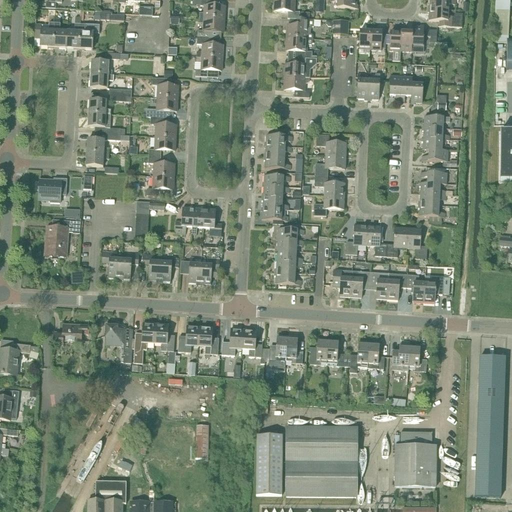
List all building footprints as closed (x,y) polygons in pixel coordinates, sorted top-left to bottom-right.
[(49,0),(50,4),(46,3),(45,10),(55,10),(56,4),(55,0),(49,0)] [(199,20),(225,21),(225,8),(217,8),(218,1),(200,0),(200,7),(205,7),(205,15),(200,14),(199,20)] [(295,13),(295,1),(277,0),(275,0),(275,13),(288,14),(288,20),(300,20),(300,14),(295,13)] [(356,0),(331,0),(332,4),(338,4),(338,10),(358,11),(358,7),(357,7),(356,0)] [(429,10),(449,11),(449,5),(456,6),(456,0),(438,0),(437,0),(430,0),(430,7),(429,7),(429,10)] [(511,69),(511,38),(508,39),(510,0),(496,0),(494,44),(507,45),(507,70),(511,69)] [(152,15),(152,9),(139,8),(139,17),(151,18),(151,15),(152,15)] [(438,28),(455,28),(462,29),(462,15),(454,15),(454,18),(449,18),(449,11),(429,10),(428,14),(430,14),(429,22),(439,22),(438,28)] [(124,22),(125,17),(112,16),(113,14),(101,13),(100,21),(124,22)] [(180,18),(170,18),(170,26),(179,26),(180,18)] [(198,33),(198,40),(210,40),(210,34),(224,34),(225,21),(199,20),(199,24),(204,25),(204,33),(198,33)] [(288,27),(288,40),(313,41),(313,37),(311,35),(310,35),(310,31),(312,28),(314,28),(314,22),(302,21),(302,28),(288,27)] [(341,35),(342,22),(334,22),(333,35),(341,35)] [(53,49),(54,24),(49,23),(48,32),(41,31),(41,26),(35,25),(34,39),(40,40),(40,48),(53,49)] [(66,49),(67,33),(59,32),(60,24),(54,24),(53,49),(66,49)] [(66,49),(79,50),(80,25),(74,25),(74,33),(67,33),(66,49)] [(99,26),(85,26),(80,25),(79,50),(92,51),(93,34),(99,34),(99,26)] [(370,51),(372,27),(367,26),(367,32),(360,32),(359,51),(370,51)] [(376,27),(372,27),(370,51),(382,52),(383,33),(376,33),(376,27)] [(413,28),(413,35),(412,54),(417,54),(417,48),(423,48),(424,28),(421,27),(421,29),(413,28)] [(401,54),(402,28),(398,28),(397,34),(391,34),(390,53),(393,53),(393,63),(400,63),(401,54)] [(413,35),(407,35),(407,28),(402,28),(401,54),(412,54),(413,35)] [(436,45),(437,31),(427,31),(426,38),(430,38),(430,44),(436,45)] [(197,59),(223,60),(224,47),(210,47),(210,40),(198,40),(198,47),(203,47),(203,54),(197,53),(197,59)] [(317,58),(312,58),(313,54),(307,54),(308,46),(311,46),(312,45),(313,41),(288,40),(287,53),(301,54),(300,60),(316,61),(317,58)] [(222,73),(223,60),(197,59),(197,63),(202,63),(202,72),(196,71),(196,79),(208,79),(208,73),(222,73)] [(286,79),(310,80),(311,71),(316,66),(316,61),(300,60),(300,67),(286,66),(286,79)] [(91,62),(90,76),(111,77),(112,72),(109,72),(109,63),(91,62)] [(368,102),(369,82),(363,82),(363,75),(358,75),(357,101),(365,101),(365,102),(368,102)] [(111,77),(90,76),(90,88),(108,89),(109,81),(111,81),(111,77)] [(375,82),(369,82),(368,102),(372,103),(372,101),(379,101),(380,76),(376,76),(375,82)] [(396,104),(401,104),(402,78),(390,78),(390,97),(396,97),(396,104)] [(412,84),(413,84),(413,79),(402,78),(401,104),(405,104),(405,98),(411,98),(412,98),(412,84)] [(305,93),(306,85),(307,85),(309,84),(310,83),(310,80),(286,79),(285,92),(299,93),(298,99),(310,100),(311,93),(305,93)] [(419,85),(413,84),(412,84),(412,98),(411,98),(411,105),(415,106),(415,104),(423,104),(423,79),(419,79),(419,85)] [(158,100),(178,100),(179,87),(165,86),(165,80),(153,80),(153,86),(159,86),(158,100)] [(177,113),(178,100),(158,100),(157,112),(151,112),(151,119),(163,119),(163,113),(177,113)] [(89,114),(108,115),(108,112),(107,112),(107,102),(89,101),(89,114)] [(445,112),(446,104),(438,103),(437,111),(445,112)] [(110,116),(108,116),(108,115),(89,114),(88,128),(106,129),(106,130),(110,130),(110,116)] [(423,129),(444,130),(444,123),(450,124),(450,119),(425,117),(424,126),(423,126),(423,129)] [(163,119),(151,119),(151,126),(157,126),(156,139),(176,140),(177,127),(163,126),(163,119)] [(443,141),(449,142),(450,136),(443,136),(444,130),(423,129),(423,133),(424,133),(424,140),(443,141)] [(511,133),(500,133),(500,183),(511,183),(511,133)] [(326,157),(346,158),(346,145),(329,145),(329,137),(317,136),(317,148),(326,148),(326,157)] [(286,148),(286,143),(292,143),(293,138),(267,137),(267,144),(265,144),(265,148),(266,148),(266,147),(286,148)] [(176,153),(176,140),(156,139),(155,151),(149,151),(149,158),(161,159),(161,152),(176,153)] [(429,151),(449,152),(449,147),(443,147),(443,141),(424,140),(422,140),(422,143),(424,143),(423,152),(429,152),(429,151)] [(87,141),(87,154),(109,155),(109,150),(105,149),(105,142),(96,142),(87,141)] [(265,158),(285,160),(286,153),(292,154),(292,148),(286,148),(266,147),(266,148),(266,155),(265,155),(265,158)] [(137,148),(129,148),(129,156),(137,156),(137,148)] [(448,163),(449,152),(429,151),(429,152),(429,157),(422,157),(422,162),(448,163)] [(104,168),(104,161),(108,161),(109,155),(87,154),(86,167),(96,167),(104,168)] [(316,166),(315,177),(328,178),(328,170),(345,171),(346,158),(326,157),(326,166),(316,166)] [(161,159),(149,158),(149,165),(155,165),(154,178),(175,179),(175,166),(161,165),(161,159)] [(285,166),(285,160),(265,158),(264,162),(266,162),(265,170),(291,171),(291,166),(285,166)] [(441,186),(447,186),(447,175),(422,173),(421,178),(428,179),(428,184),(428,185),(441,186)] [(284,189),(284,183),(290,183),(291,178),(265,177),(264,185),(263,185),(263,188),(284,189)] [(325,198),(344,198),(345,185),(328,185),(328,178),(315,177),(315,189),(325,189),(325,198)] [(174,192),(175,179),(154,178),(154,190),(148,190),(147,197),(159,198),(160,191),(174,192)] [(91,192),(92,179),(84,179),(83,191),(91,192)] [(59,205),(60,181),(54,180),(54,183),(40,182),(39,201),(50,202),(50,204),(59,205)] [(440,191),(441,186),(428,185),(428,184),(420,184),(420,188),(421,188),(420,195),(446,197),(447,192),(440,191)] [(290,194),(290,189),(284,189),(263,188),(264,189),(264,196),(262,196),(262,199),(283,200),(284,194),(290,194)] [(300,201),(300,193),(292,193),(292,201),(300,201)] [(419,206),(439,207),(440,201),(446,202),(446,197),(420,195),(420,203),(419,203),(419,206)] [(344,211),(344,198),(325,198),(324,206),(314,206),(314,217),(326,217),(327,210),(344,211)] [(282,211),(289,211),(289,207),(283,206),(283,200),(262,199),(262,202),(263,202),(263,210),(282,211)] [(149,211),(149,205),(149,204),(137,203),(137,215),(149,216),(149,211)] [(439,214),(439,207),(419,206),(419,210),(420,210),(420,217),(445,219),(446,214),(439,214)] [(183,209),(182,221),(182,223),(176,223),(175,235),(186,235),(186,229),(193,229),(194,210),(194,209),(191,209),(191,210),(183,209)] [(204,230),(205,209),(202,209),(202,210),(194,210),(193,229),(192,236),(197,236),(198,230),(204,230)] [(216,225),(216,223),(216,211),(209,211),(209,209),(205,209),(204,230),(210,230),(210,237),(221,237),(222,226),(216,225)] [(282,217),(282,211),(263,210),(262,210),(261,214),(263,214),(262,221),(288,222),(288,218),(282,217)] [(75,223),(62,222),(52,222),(52,229),(47,229),(45,257),(65,259),(67,234),(79,235),(80,221),(76,221),(75,223)] [(298,242),(298,236),(304,236),(305,232),(300,231),(300,227),(286,227),(286,230),(279,230),(279,237),(277,237),(277,242),(278,242),(279,241),(298,242)] [(367,248),(368,227),(355,227),(354,244),(347,244),(346,256),(358,257),(358,247),(367,248)] [(382,228),(368,227),(367,248),(376,248),(375,258),(386,258),(387,246),(381,245),(382,228)] [(387,246),(386,258),(398,259),(398,250),(407,250),(408,230),(395,229),(394,246),(387,246)] [(422,230),(408,230),(407,250),(416,251),(415,260),(427,261),(428,248),(421,248),(422,230)] [(510,248),(510,249),(508,264),(511,264),(511,239),(500,238),(499,246),(510,248)] [(304,242),(298,242),(279,241),(278,242),(278,248),(276,248),(276,252),(297,253),(297,247),(304,247),(304,242)] [(119,281),(121,260),(115,260),(115,253),(102,252),(101,265),(109,265),(108,279),(116,280),(116,281),(119,281)] [(277,263),(303,264),(303,260),(297,259),(297,253),(276,252),(276,256),(278,256),(277,263)] [(127,261),(121,260),(119,281),(123,282),(123,280),(131,281),(132,265),(139,266),(140,255),(128,254),(127,261)] [(159,284),(161,263),(155,262),(156,256),(143,255),(142,266),(150,267),(149,282),(157,282),(157,284),(159,284)] [(167,263),(161,263),(159,284),(163,284),(163,283),(171,284),(173,257),(168,257),(167,263)] [(200,286),(201,265),(195,265),(196,259),(191,259),(189,284),(197,285),(197,286),(200,286)] [(208,266),(201,265),(200,286),(204,286),(204,285),(211,286),(212,279),(218,280),(220,260),(208,260),(208,266)] [(275,274),(296,275),(296,269),(303,269),(303,264),(277,263),(277,271),(275,271),(275,274)] [(352,273),(347,272),(334,271),(333,289),(340,289),(340,298),(351,298),(352,273)] [(358,280),(353,280),(353,273),(352,273),(351,298),(362,299),(362,291),(364,291),(365,287),(370,288),(371,274),(359,273),(358,280)] [(296,281),(296,275),(275,274),(275,277),(276,277),(276,285),(301,286),(302,281),(296,281)] [(389,275),(383,275),(371,274),(370,288),(375,288),(375,291),(377,291),(376,300),(387,300),(389,275)] [(389,275),(387,300),(398,301),(399,293),(401,293),(401,290),(406,290),(407,277),(395,276),(389,275)] [(425,284),(424,284),(425,280),(419,280),(419,277),(407,277),(406,290),(412,291),(411,294),(414,294),(413,302),(424,303),(425,284)] [(431,285),(425,284),(424,303),(435,304),(436,296),(443,296),(444,279),(432,278),(431,285)] [(143,325),(142,336),(135,335),(134,366),(143,367),(144,353),(147,353),(147,346),(154,346),(156,326),(143,325)] [(62,346),(62,343),(80,344),(81,335),(87,335),(88,327),(63,326),(62,334),(53,334),(52,347),(58,347),(59,346),(62,346)] [(169,327),(156,326),(154,346),(162,346),(161,353),(174,353),(175,338),(174,338),(174,341),(168,340),(169,327)] [(131,365),(133,332),(118,331),(118,328),(106,327),(105,347),(122,348),(121,365),(131,365)] [(198,349),(200,328),(187,328),(186,341),(179,341),(180,338),(179,338),(178,354),(191,355),(191,348),(198,349)] [(213,329),(200,328),(198,349),(206,349),(205,355),(218,356),(219,340),(218,340),(218,343),(212,343),(213,329)] [(243,351),(244,331),(231,330),(230,344),(224,344),(224,340),(223,340),(222,356),(235,357),(236,351),(243,351)] [(267,351),(263,350),(263,343),(262,343),(262,346),(256,346),(257,332),(244,331),(243,351),(250,352),(249,358),(261,359),(261,365),(265,366),(266,363),(267,351)] [(276,351),(271,351),(267,351),(266,363),(285,364),(285,360),(286,360),(287,341),(277,340),(276,351)] [(327,367),(329,340),(318,340),(317,354),(311,353),(310,366),(327,367)] [(327,367),(333,367),(343,368),(347,368),(348,356),(339,355),(340,341),(329,340),(327,367)] [(297,352),(298,342),(287,341),(286,360),(292,360),(292,364),(302,365),(303,353),(297,352)] [(359,342),(358,356),(352,356),(348,356),(347,368),(349,368),(349,374),(357,375),(358,369),(368,370),(370,343),(359,342)] [(379,358),(380,344),(370,343),(368,370),(384,371),(385,358),(379,358)] [(29,355),(30,347),(11,345),(10,352),(0,351),(0,376),(16,378),(18,354),(29,355)] [(394,352),(392,372),(409,373),(409,371),(410,346),(400,345),(399,352),(394,352)] [(421,347),(410,346),(409,371),(410,371),(415,371),(415,373),(426,374),(427,362),(420,361),(421,347)] [(39,355),(39,349),(30,347),(29,355),(28,359),(36,361),(39,355)] [(505,359),(480,358),(475,498),(500,499),(505,359)] [(162,375),(174,375),(175,366),(167,365),(166,371),(163,371),(162,375)] [(15,421),(18,394),(3,392),(2,400),(0,399),(0,420),(9,422),(10,420),(15,421)] [(97,406),(85,427),(90,429),(101,408),(97,406)] [(120,415),(124,409),(123,407),(120,406),(118,406),(115,412),(120,415)] [(195,463),(208,464),(208,427),(195,427),(195,463)] [(286,429),(285,498),(358,499),(357,429),(286,429)] [(2,437),(4,436),(17,438),(18,432),(0,430),(0,450),(1,450),(5,450),(5,446),(1,446),(2,437)] [(436,490),(436,449),(432,448),(432,435),(400,434),(400,448),(396,448),(396,489),(436,490)] [(282,437),(257,436),(255,496),(281,497),(282,437)] [(122,511),(122,506),(125,506),(126,484),(95,484),(95,503),(87,503),(86,511),(173,511),(173,505),(130,504),(130,511),(122,511)]
